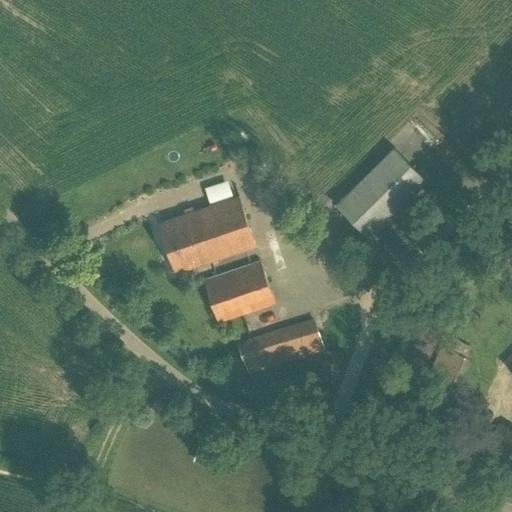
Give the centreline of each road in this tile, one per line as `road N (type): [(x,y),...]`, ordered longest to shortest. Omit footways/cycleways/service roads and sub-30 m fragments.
road 1 (unclassified): [(324,451),(261,428),(182,384),(0,212)]
road 2 (unclassified): [(324,451),(383,302),(511,169)]
road 3 (unclassified): [(324,451),(501,511)]
road 4 (track): [(161,368),(114,431),(92,497)]
